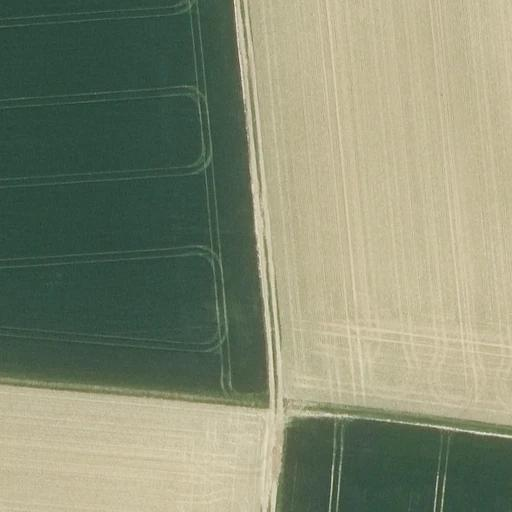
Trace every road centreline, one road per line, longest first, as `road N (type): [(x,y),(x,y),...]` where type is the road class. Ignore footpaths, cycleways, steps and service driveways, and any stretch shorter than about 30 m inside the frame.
road 1 (track): [(270,511),(278,403),(240,0)]
road 2 (track): [(278,403),(0,379)]
road 3 (track): [(278,403),(511,430)]
